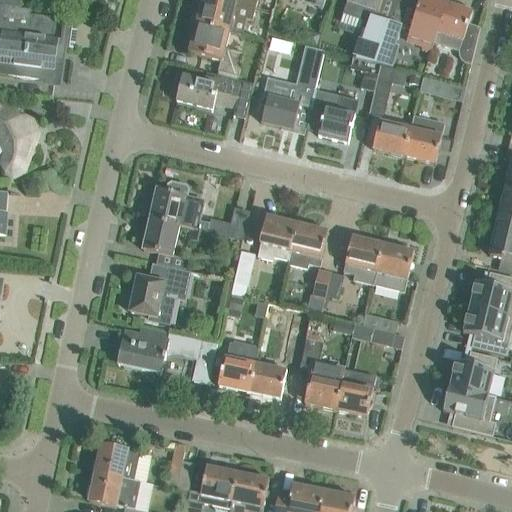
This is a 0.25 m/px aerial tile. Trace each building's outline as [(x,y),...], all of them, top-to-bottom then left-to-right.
[(7,0),(6,7),(20,9),(21,0),(7,0)] [(252,21),(256,0),(219,0),(219,2),(213,0),(203,0),(200,13),(196,13),(194,21),(197,24),(229,32),(242,36),(246,20),(252,21)] [(325,0),(295,0),(323,9),(325,0)] [(383,0),(348,0),(343,16),(367,24),(365,29),(362,28),(351,60),(355,61),(376,67),(377,62),(382,46),(383,45),(390,25),(377,21),(383,0)] [(421,0),(408,40),(423,44),(421,52),(431,55),(434,45),(447,6),(436,2),(436,0),(421,0)] [(78,23),(54,20),(32,17),(32,20),(20,19),(22,9),(20,9),(6,7),(5,7),(0,5),(0,34),(1,35),(0,45),(0,55),(11,57),(9,77),(35,81),(60,84),(63,62),(55,61),(56,52),(64,53),(68,54),(69,49),(74,50),(78,23)] [(459,10),(447,6),(434,45),(458,53),(459,58),(462,62),(465,65),(471,67),(480,30),(469,26),(473,15),(469,13),(470,10),(460,6),(459,10)] [(404,23),(391,19),(390,25),(383,45),(382,46),(377,62),(376,67),(382,68),(392,71),(399,51),(395,49),(404,23)] [(225,50),(229,32),(197,24),(189,55),(221,63),(219,74),(237,78),(243,55),(225,50)] [(316,93),(326,53),(312,50),(301,93),(315,96),(316,93)] [(375,94),(382,68),(376,67),(355,61),(352,71),(366,75),(362,91),(375,94)] [(370,116),(383,119),(395,72),(392,71),(382,68),(375,94),(370,116)] [(238,99),(242,84),(207,75),(205,83),(184,78),(177,105),(212,113),(217,94),(238,99)] [(451,101),(454,87),(431,81),(430,82),(423,81),(420,93),(428,94),(427,95),(451,101)] [(254,87),(253,86),(242,84),(238,99),(234,118),(245,121),(254,87)] [(348,146),(358,104),(316,93),(315,96),(306,132),(319,135),(318,139),(348,146)] [(294,133),(298,113),(300,107),(269,99),(262,125),(294,133)] [(17,114),(0,107),(0,141),(8,159),(4,161),(1,169),(6,177),(13,180),(21,176),(24,168),(27,166),(29,161),(27,157),(30,150),(35,147),(36,143),(34,138),(36,131),(32,123),(25,120),(21,122),(17,114)] [(404,159),(411,131),(380,124),(373,152),(404,159)] [(442,139),(411,131),(404,159),(435,167),(442,139)] [(157,192),(151,220),(180,226),(193,229),(208,233),(210,225),(194,222),(199,202),(157,192)] [(8,195),(0,193),(0,236),(4,237),(8,195)] [(511,195),(505,194),(498,224),(511,227),(511,195)] [(235,212),(229,238),(243,241),(249,215),(235,212)] [(289,263),(298,226),(266,219),(260,247),(261,247),(258,260),(273,263),(274,259),(289,263)] [(173,259),(180,226),(151,220),(143,252),(159,256),(157,266),(186,273),(189,263),(173,259)] [(501,261),(499,273),(511,275),(511,227),(498,224),(490,258),(501,261)] [(329,234),(298,226),(289,263),(288,267),(308,272),(309,267),(320,269),(329,234)] [(205,246),(208,233),(193,229),(189,243),(205,246)] [(373,288),(383,247),(352,239),(344,275),(355,277),(353,283),(373,288)] [(414,254),(383,247),(373,288),(404,295),(414,254)] [(242,255),(233,296),(245,299),(247,288),(254,258),(242,255)] [(199,278),(199,277),(153,266),(149,281),(138,279),(133,300),(128,299),(126,311),(130,312),(130,314),(150,319),(150,322),(169,326),(175,301),(177,302),(177,299),(184,301),(190,276),(199,278)] [(326,298),(331,276),(318,273),(313,296),(314,296),(310,308),(318,310),(321,297),(326,298)] [(470,307),(469,310),(498,317),(511,320),(511,280),(490,275),(487,287),(475,284),(472,297),(471,296),(468,306),(470,307)] [(343,279),(331,276),(326,298),(338,301),(343,279)] [(245,299),(233,296),(227,318),(241,321),(246,299),(245,299)] [(507,358),(511,336),(511,320),(498,317),(469,310),(463,335),(474,337),(471,350),(507,358)] [(397,324),(378,319),(366,317),(363,329),(375,331),(394,336),(397,324)] [(391,349),(394,336),(375,331),(372,344),(391,349)] [(199,362),(203,343),(154,333),(153,339),(126,333),(118,367),(120,368),(120,367),(160,375),(160,376),(161,376),(164,361),(166,361),(166,357),(166,356),(166,355),(199,362)] [(319,366),(324,344),(320,337),(308,334),(306,343),(302,364),(299,377),(300,377),(300,376),(311,379),(305,406),(336,413),(342,385),(345,372),(319,366)] [(302,364),(306,343),(293,340),(289,361),(302,364)] [(217,346),(203,343),(199,362),(194,384),(209,387),(213,368),(215,358),(217,346)] [(257,367),(260,351),(230,345),(227,360),(215,358),(213,368),(222,370),(218,388),(250,395),(257,367)] [(460,365),(456,364),(450,389),(488,398),(489,398),(498,361),(470,354),(467,366),(460,365)] [(287,373),(257,367),(250,395),(281,401),(287,373)] [(336,413),(367,420),(376,379),(345,372),(342,385),(336,413)] [(490,424),(496,399),(489,398),(488,398),(450,389),(449,392),(447,391),(445,401),(446,402),(443,414),(455,417),(452,429),(493,439),(496,425),(490,424)] [(101,448),(96,474),(135,482),(140,456),(101,448)] [(179,490),(189,493),(191,483),(195,466),(184,464),(181,480),(171,478),(169,488),(179,490)] [(230,511),(238,476),(236,475),(234,469),(228,468),(224,473),(207,469),(199,505),(215,508),(215,511),(230,511)] [(263,511),(269,482),(252,478),(250,474),(243,472),(240,475),(240,476),(238,476),(230,511),(263,511)] [(134,483),(135,482),(96,474),(90,503),(125,510),(124,511),(137,511),(136,511),(141,484),(134,483)] [(320,511),(324,493),(293,487),(287,511),(320,511)] [(179,490),(177,499),(187,501),(189,493),(179,490)] [(324,493),(320,511),(352,511),(355,500),(338,496),(338,492),(327,490),(326,494),(324,493)]
